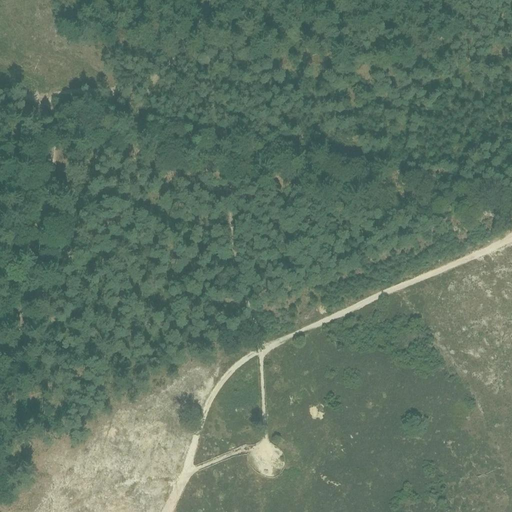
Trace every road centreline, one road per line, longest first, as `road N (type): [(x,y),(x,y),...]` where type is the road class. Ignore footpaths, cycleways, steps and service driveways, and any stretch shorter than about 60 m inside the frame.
road 1 (track): [(263,348),(511,237)]
road 2 (track): [(188,472),(219,385),(263,348)]
